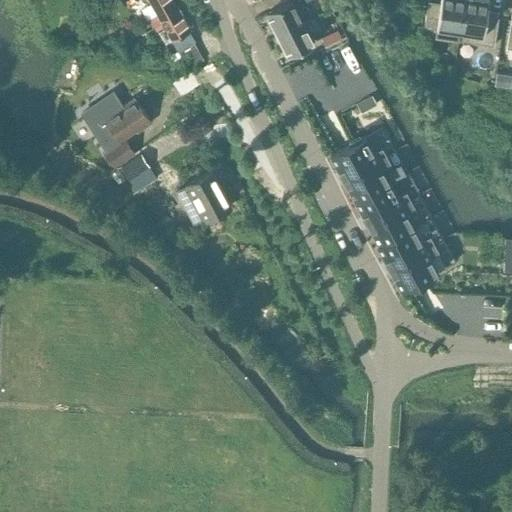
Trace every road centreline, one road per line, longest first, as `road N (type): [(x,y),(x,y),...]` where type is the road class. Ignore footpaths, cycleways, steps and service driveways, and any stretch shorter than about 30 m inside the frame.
road 1 (residential): [(224,0),(232,48),(383,390)]
road 2 (residential): [(385,296),(231,0)]
road 3 (residential): [(376,511),(383,390)]
